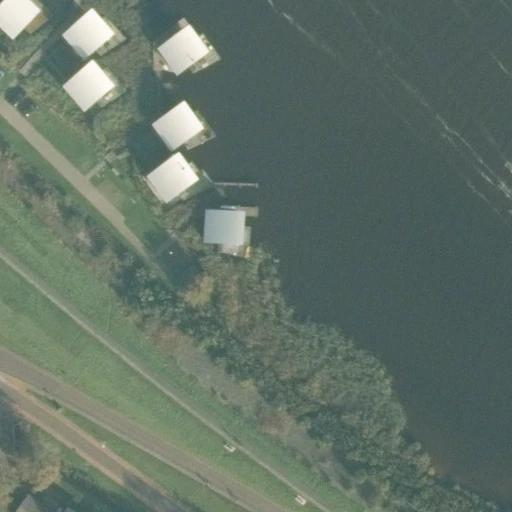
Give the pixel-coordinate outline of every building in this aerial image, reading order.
[(22,0),(1,0),(0,2),(0,26),(10,36),(34,10),(22,0)] [(65,37),(85,60),(108,40),(88,17),(65,37)] [(160,51),(178,76),(202,58),(184,33),(160,51)] [(85,111),(108,92),(88,68),(65,88),(85,111)] [(155,127),(172,152),(197,134),(180,109),(155,127)] [(149,179),(167,203),(192,185),(174,161),(149,179)] [(206,215),(206,244),(210,244),(238,244),(238,216),(206,215)] [(67,511),(66,511),(49,511),(28,498),(17,511),(67,511)]
